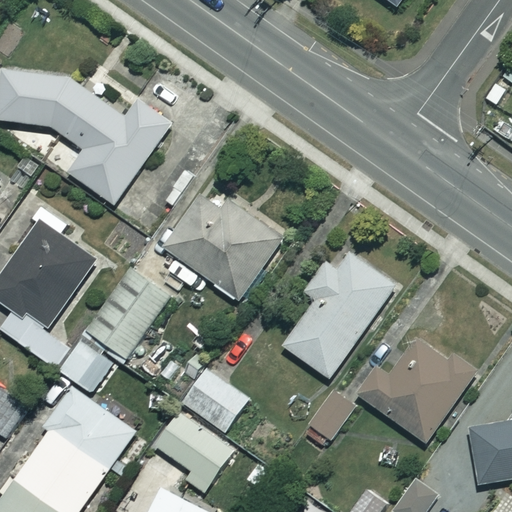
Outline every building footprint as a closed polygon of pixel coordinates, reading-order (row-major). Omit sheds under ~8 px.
[(116,205),(172,128),(132,99),(120,115),(69,78),(0,68),(0,118),(47,126),(83,152),(69,172),(116,205)] [(27,189),(43,169),(25,156),(10,176),(27,189)] [(241,301),(284,237),(208,186),(165,248),(178,257),(168,271),(192,287),(201,274),(241,301)] [(0,280),(0,302),(14,312),(1,332),(56,370),(73,347),(50,331),(98,261),(41,222),(0,280)] [(396,288),(351,254),(339,270),(327,262),(305,291),(316,299),(282,344),(326,378),(396,288)] [(172,294),(134,266),(88,331),(126,358),(172,294)] [(394,339),(353,393),(423,446),(480,372),(448,347),(432,368),(394,339)] [(111,363),(81,343),(61,372),(91,393),(111,363)] [(249,399),(206,369),(184,402),(226,432),(249,399)] [(79,511),(133,429),(69,387),(44,424),(50,428),(0,504),(0,511),(79,511)] [(26,405),(0,388),(0,432),(7,436),(26,405)] [(234,450),(179,410),(155,445),(194,472),(188,479),(205,491),(234,450)] [(511,481),(511,421),(467,428),(475,486),(511,481)] [(204,511),(164,489),(151,511),(204,511)] [(383,511),(388,507),(365,491),(349,511),(383,511)]
